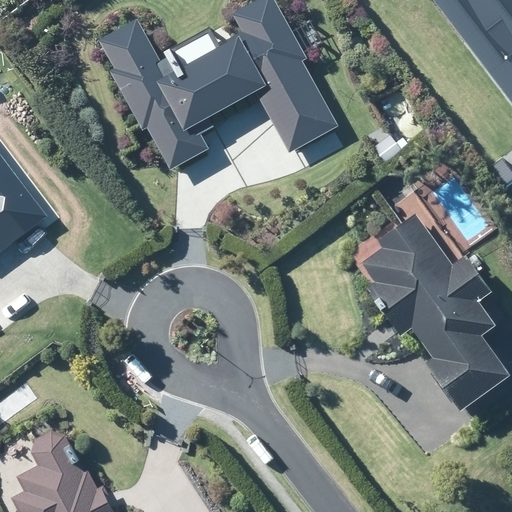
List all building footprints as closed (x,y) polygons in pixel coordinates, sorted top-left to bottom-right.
[(145,128),(170,173),(209,152),(200,135),(212,129),(207,119),(255,92),(289,154),(341,126),(271,0),(261,0),(230,17),(241,37),(167,77),(136,21),(98,42),(112,68),(104,73),(137,133),(145,128)] [(511,0),(433,0),(511,94),(511,0)] [(0,252),(47,218),(0,154),(0,252)] [(511,337),(380,165),(308,219),(453,408),(511,363),(511,337)] [(124,511),(56,385),(0,415),(0,469),(23,511),(124,511)]
